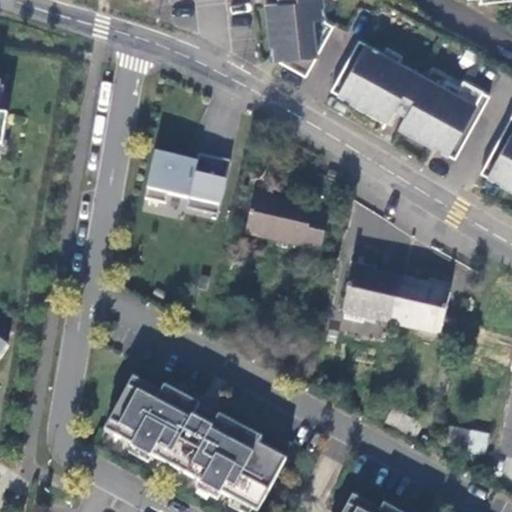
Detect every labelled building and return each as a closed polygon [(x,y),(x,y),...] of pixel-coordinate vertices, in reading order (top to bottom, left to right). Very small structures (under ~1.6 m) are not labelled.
[(273,59),(307,78),(335,27),(327,23),(324,0),(292,0),(293,3),(267,6),(269,26),(276,25),(278,40),(271,40),(273,59)] [(269,26),(271,40),(278,40),(276,25),(269,26)] [(445,86),(402,62),(405,56),(388,47),(385,54),(361,41),(333,91),(359,105),(363,99),(375,106),(371,112),(389,122),(402,98),(413,105),(401,128),(418,138),(422,131),(434,138),(430,144),(457,159),(491,96),(465,81),(462,87),(448,80),(445,86)] [(0,146),(6,147),(11,117),(0,114),(0,98),(2,88),(0,87),(0,146)] [(363,99),(359,105),(371,112),(375,106),(363,99)] [(511,118),(482,173),(508,187),(511,181),(511,118)] [(422,131),(418,138),(430,144),(434,138),(422,131)] [(179,152),(160,147),(149,196),(170,201),(172,191),(192,195),(190,205),(223,212),(235,158),(202,151),(201,159),(188,156),(179,154),(179,152)] [(315,207),(255,193),(246,232),(302,245),(301,252),(319,257),(329,214),(314,210),(315,207)] [(344,313),(359,316),(369,270),(354,267),(344,313)] [(369,270),(359,316),(392,325),(404,278),(369,270)] [(452,289),(404,278),(392,325),(440,336),(452,289)] [(0,364),(12,347),(0,338),(0,364)] [(168,391),(140,376),(137,382),(164,397),(168,391)] [(137,382),(108,435),(251,511),(264,511),(290,465),(262,450),(266,444),(222,421),(222,422),(202,412),(203,410),(168,391),(164,397),(137,382)] [(386,425),(415,442),(423,425),(394,409),(386,425)] [(447,442),(483,451),(487,436),(450,426),(447,442)] [(293,459),(266,444),(262,450),(290,465),(293,459)] [(503,489),(511,494),(511,479),(509,478),(503,489)] [(385,511),(388,509),(360,494),(357,500),(377,511),(385,511)] [(377,511),(357,500),(350,511),(393,511),(388,509),(385,511),(377,511)]
